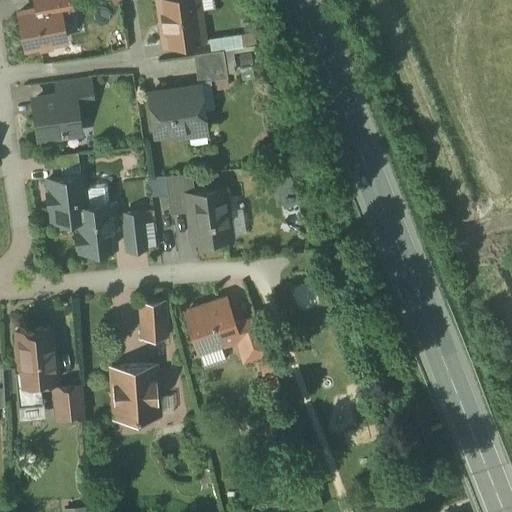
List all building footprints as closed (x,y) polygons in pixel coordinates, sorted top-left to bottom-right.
[(37,0),(38,5),(66,1),(68,14),(77,13),(75,0),(37,0)] [(158,0),(165,45),(204,39),(198,0),(158,0)] [(38,5),(21,7),(27,47),(71,40),(68,14),(66,1),(38,5)] [(223,48),(194,53),(198,80),(228,76),(223,48)] [(89,76),(57,80),(59,95),(75,93),(75,94),(91,92),(89,76)] [(200,85),(149,92),(155,132),(173,130),(173,134),(178,137),(186,136),(189,131),(189,127),(205,125),(200,85)] [(59,95),(33,99),(39,136),(80,130),(75,94),(75,93),(59,95)] [(74,151),(62,152),(64,165),(76,164),(74,151)] [(62,152),(42,154),(44,167),(64,165),(62,152)] [(192,172),(165,174),(171,212),(190,210),(187,191),(195,190),(192,172)] [(114,201),(86,204),(82,174),(48,178),(50,190),(47,190),(49,205),(52,205),(53,219),(77,216),(78,230),(76,230),(77,245),(80,244),(80,249),(115,245),(112,219),(116,218),(114,201)] [(195,190),(187,191),(190,210),(194,240),(224,236),(222,217),(228,216),(224,186),(195,190)] [(142,210),(124,212),(124,217),(116,218),(124,217),(128,249),(146,247),(142,210)] [(164,299),(141,301),(143,325),(165,323),(164,299)] [(227,301),(211,306),(206,304),(186,310),(198,346),(215,340),(221,342),(238,337),(245,334),(240,321),(233,317),(227,301)] [(256,315),(240,321),(245,334),(238,337),(245,357),(267,349),(256,315)] [(165,323),(143,325),(143,336),(166,335),(165,323)] [(51,326),(17,329),(22,383),(56,379),(55,368),(58,367),(57,355),(54,355),(51,326)] [(156,362),(111,364),(114,416),(160,414),(156,362)] [(83,382),(54,385),(57,416),(85,414),(83,382)]
